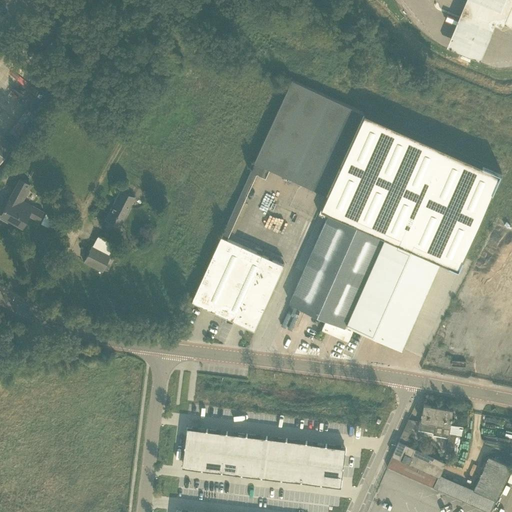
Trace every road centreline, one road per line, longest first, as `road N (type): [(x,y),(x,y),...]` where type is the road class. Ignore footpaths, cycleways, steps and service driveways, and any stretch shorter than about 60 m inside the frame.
road 1 (tertiary): [(407,380),(163,348)]
road 2 (unknown): [(269,362),(302,278),(299,237),(285,207),(292,184)]
road 3 (tertiary): [(163,348),(48,323),(0,298)]
road 4 (unclassified): [(143,511),(163,348)]
road 5 (unclassified): [(407,380),(354,511)]
